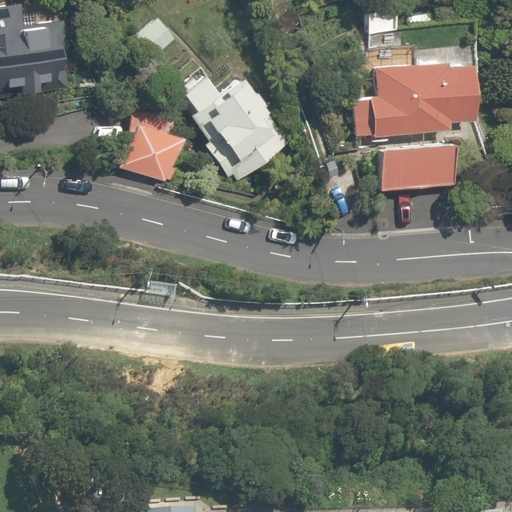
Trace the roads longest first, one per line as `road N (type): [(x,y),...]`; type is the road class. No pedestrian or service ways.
road 1 (tertiary): [(0,205),(62,201),(305,260),(511,252)]
road 2 (tertiary): [(0,315),(297,338),(511,320)]
